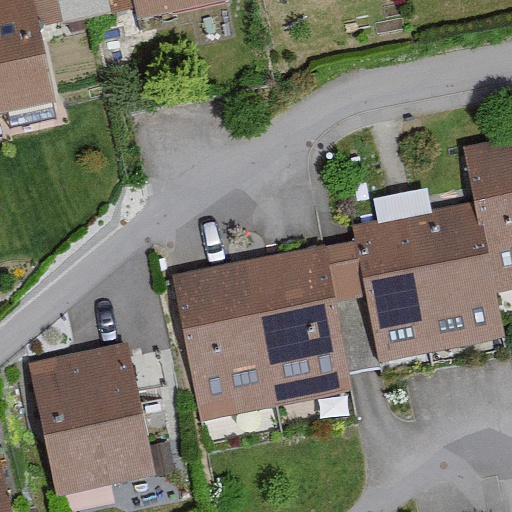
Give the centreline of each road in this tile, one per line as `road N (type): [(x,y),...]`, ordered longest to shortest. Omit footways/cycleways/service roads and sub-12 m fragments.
road 1 (residential): [(511,64),(335,101),(150,215),(0,344)]
road 2 (residential): [(384,511),(511,433)]
